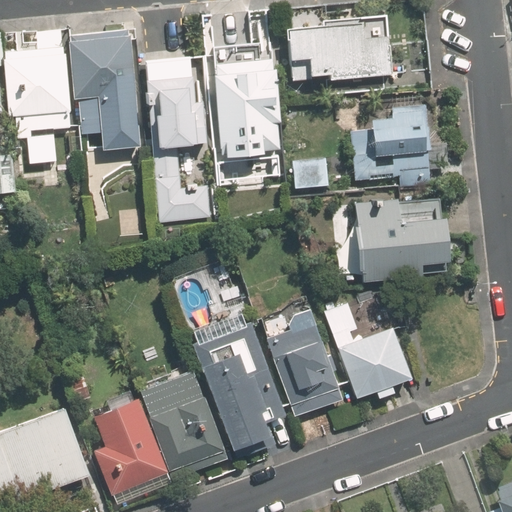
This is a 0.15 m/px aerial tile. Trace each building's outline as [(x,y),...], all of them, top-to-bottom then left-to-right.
[(288,29),(292,73),(332,69),(332,75),(394,70),(390,33),(365,36),(364,22),(288,29)] [(60,47),(58,28),(39,30),(41,48),(2,53),(9,117),(15,117),(17,137),(32,135),(31,130),(70,126),(68,111),(73,110),(67,56),(65,56),(64,47),(60,47)] [(112,44),(111,35),(71,40),(77,102),(80,102),(82,121),(135,116),(133,97),(135,97),(130,42),(112,44)] [(254,62),(252,45),(213,49),(225,169),(280,163),(271,67),(257,69),(256,61),(254,62)] [(188,160),(187,147),(197,146),(190,66),(147,70),(155,151),(165,150),(166,162),(188,160)] [(350,189),(424,183),(417,95),(372,98),(373,117),(356,118),(357,131),(345,132),(350,189)] [(55,160),(54,134),(30,136),(31,161),(55,160)] [(9,154),(0,155),(0,192),(13,191),(9,154)] [(295,161),(298,195),(331,192),(328,158),(295,161)] [(362,264),(363,278),(401,275),(402,279),(420,278),(419,268),(444,266),(439,195),(394,198),(394,195),(353,198),(355,223),(351,223),(355,264),(362,264)] [(393,293),(376,297),(381,321),(398,317),(393,293)] [(350,300),(325,309),(359,398),(413,381),(396,327),(363,338),(350,300)] [(295,414),(343,397),(310,309),(294,315),(287,324),(290,330),(266,339),(295,414)] [(193,343),(234,451),(272,437),(265,420),(282,414),(249,326),(243,329),(238,315),(193,331),(197,341),(193,343)] [(79,372),(65,378),(76,406),(89,401),(79,372)] [(140,391),(172,478),(226,457),(194,372),(140,391)] [(130,394),(108,403),(111,410),(94,416),(105,445),(95,449),(114,502),(169,482),(138,400),(133,402),(130,394)] [(92,490),(60,405),(0,427),(0,489),(10,486),(14,496),(65,478),(72,498),(92,490)] [(511,511),(511,490),(503,493),(507,503),(502,505),(505,510),(500,511),(511,511)]
